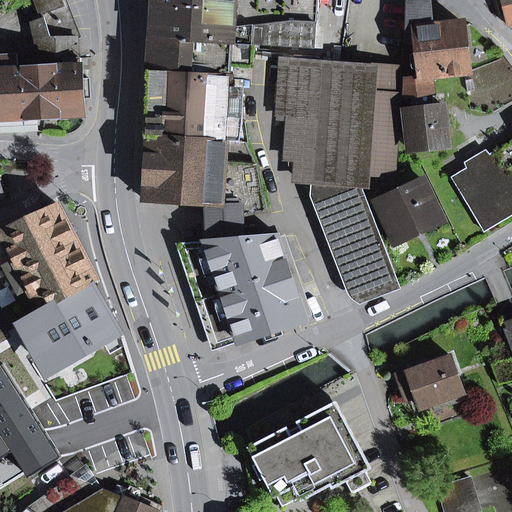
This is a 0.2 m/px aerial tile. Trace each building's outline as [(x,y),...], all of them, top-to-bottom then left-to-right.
[(63,5),(60,0),(37,0),(43,13),(63,5)] [(316,48),(318,0),(156,0),(156,6),(154,37),(255,44),(255,45),(316,48)] [(463,23),(432,26),(430,1),(418,0),(409,0),(408,42),(419,43),(422,77),(430,77),(469,73),(463,23)] [(511,4),(503,7),(508,26),(511,24),(511,4)] [(37,40),(38,60),(66,59),(78,59),(75,31),(49,31),(45,20),(34,23),(37,40)] [(232,66),(252,67),(255,45),(255,44),(154,37),(152,75),(231,79),(232,66)] [(0,126),(39,125),(38,118),(45,118),(42,68),(19,70),(18,56),(1,56),(4,114),(0,114),(0,126)] [(42,68),(45,118),(86,115),(85,100),(83,79),(82,65),(81,59),(78,59),(66,59),(66,67),(42,68)] [(276,115),(288,116),(292,62),(281,61),(276,115)] [(364,174),(394,176),(402,67),(360,67),(292,62),(288,116),(286,136),(302,137),(299,180),(311,181),(360,185),(363,185),(364,174)] [(240,98),(230,98),(231,80),(231,79),(152,75),(149,137),(247,143),(248,143),(245,124),(243,124),(243,108),(240,108),(240,98)] [(445,107),(434,108),(430,77),(422,77),(406,78),(404,97),(411,150),(449,146),(445,107)] [(90,78),(83,79),(85,100),(92,99),(91,88),(90,78)] [(240,108),(243,108),(244,81),(231,80),(230,98),(240,98),(240,108)] [(293,180),(299,180),(302,137),(286,136),(284,162),(295,163),(293,180)] [(266,211),(256,165),(247,143),(149,137),(145,201),(208,205),(209,236),(243,234),(242,215),(266,211)] [(511,142),(452,177),(485,232),(511,215),(511,142)] [(363,290),(343,239),(376,227),(360,185),(311,181),(311,197),(350,296),(359,304),(373,299),(363,290)] [(425,233),(424,227),(437,221),(428,201),(433,199),(424,182),(411,188),(408,182),(384,193),(387,199),(378,204),(387,221),(391,219),(400,238),(414,232),(418,236),(425,233)] [(425,231),(444,222),(433,199),(428,201),(437,221),(424,227),(425,231)] [(92,286),(98,282),(60,207),(4,233),(0,234),(0,252),(3,258),(7,264),(0,268),(0,267),(0,285),(11,304),(22,322),(30,317),(32,320),(92,286)] [(414,232),(400,238),(391,219),(387,221),(398,244),(416,236),(414,232)] [(363,290),(373,299),(400,288),(376,227),(343,239),(363,290)] [(306,319),(313,316),(286,236),(278,238),(294,283),(306,319)] [(239,339),(240,341),(306,319),(294,283),(278,238),(278,237),(184,244),(201,294),(219,346),(239,339)] [(239,339),(219,346),(201,294),(184,244),(178,247),(213,351),(240,342),(240,341),(239,339)] [(121,335),(122,334),(118,327),(99,297),(92,286),(32,320),(21,326),(42,364),(50,359),(56,372),(84,355),(90,366),(125,349),(121,335)] [(11,304),(0,310),(0,338),(4,336),(3,333),(22,322),(11,304)] [(34,409),(0,433),(0,466),(29,508),(72,478),(71,476),(86,465),(7,340),(0,344),(0,379),(8,374),(10,376),(0,383),(0,404),(20,391),(22,394),(0,409),(0,428),(32,406),(34,409)] [(451,357),(397,376),(402,390),(413,386),(416,397),(421,409),(433,405),(445,401),(447,406),(466,399),(451,357)] [(112,444),(147,431),(122,365),(86,379),(99,412),(93,414),(100,432),(106,429),(112,444)] [(406,400),(416,397),(413,386),(402,390),(406,400)] [(434,410),(447,406),(445,401),(433,405),(434,410)] [(290,432),(288,428),(249,448),(258,465),(254,467),(262,481),(265,479),(276,499),(279,498),(295,489),(301,499),(302,501),(331,486),(333,490),(347,482),(367,472),(372,469),(337,402),(298,423),(300,427),(290,432)] [(290,432),(300,427),(298,423),(297,421),(287,427),(288,428),(290,432)] [(353,494),(373,483),(367,472),(347,482),(353,494)] [(160,511),(161,510),(139,500),(141,496),(142,491),(131,486),(129,489),(118,486),(114,495),(72,478),(29,508),(33,511),(160,511)] [(439,488),(445,511),(476,511),(481,511),(471,479),(439,488)] [(284,508),(301,499),(295,489),(279,498),(284,508)] [(166,511),(167,507),(141,496),(139,500),(161,510),(160,511),(166,511)]
